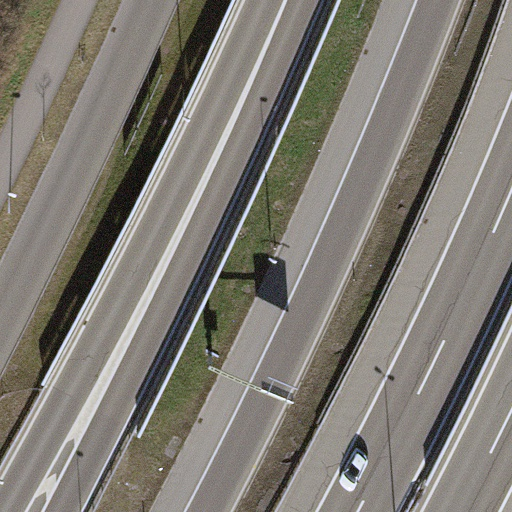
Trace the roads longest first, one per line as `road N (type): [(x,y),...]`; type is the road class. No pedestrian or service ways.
road 1 (motorway): [(285,0),(185,221),(35,511)]
road 2 (motorway): [(435,0),(344,221),(204,511)]
road 3 (motorway): [(511,185),(355,511)]
road 4 (primary): [(152,0),(0,319)]
